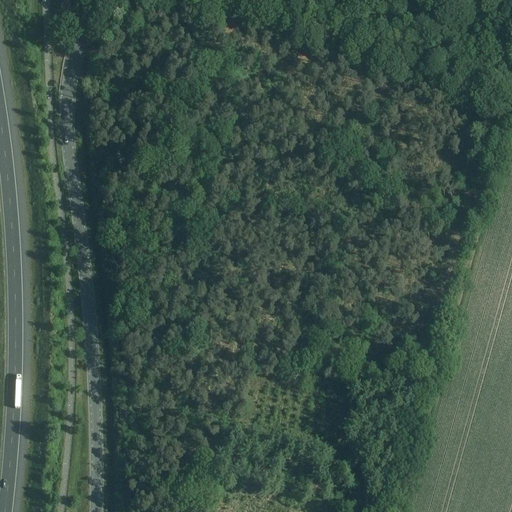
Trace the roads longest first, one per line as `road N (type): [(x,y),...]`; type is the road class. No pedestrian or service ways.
road 1 (secondary): [(97,511),(96,365),(67,99),(81,35),(100,0)]
road 2 (motorway): [(4,511),(15,347),(0,119)]
